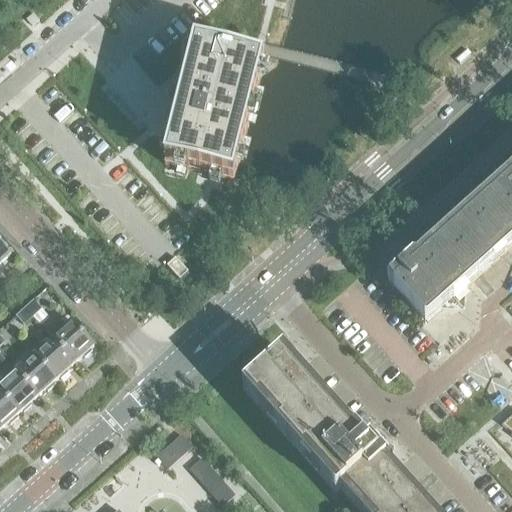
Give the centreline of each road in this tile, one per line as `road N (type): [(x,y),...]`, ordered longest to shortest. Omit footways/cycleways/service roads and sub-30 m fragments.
road 1 (tertiary): [(511,54),(265,277)]
road 2 (tertiary): [(276,291),(511,80)]
road 3 (residential): [(163,373),(0,194)]
road 4 (tertiary): [(15,511),(163,373)]
road 5 (residential): [(393,420),(487,339),(488,308),(511,286)]
road 6 (residential): [(393,420),(276,291)]
road 7 (residential): [(0,97),(108,0)]
road 8 (tertiary): [(163,373),(207,353),(276,291)]
road 9 (tertiary): [(265,277),(163,373)]
road 10 (residential): [(393,420),(477,511)]
